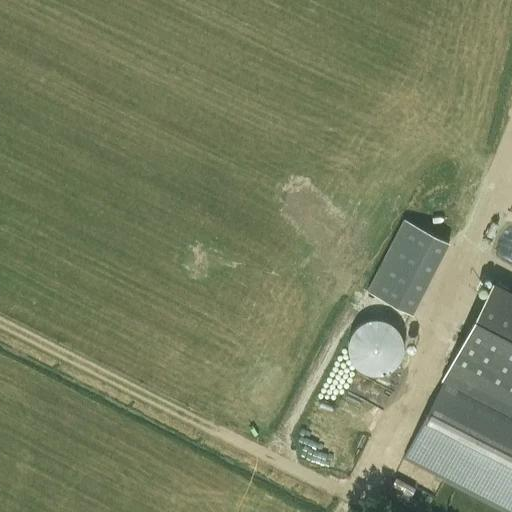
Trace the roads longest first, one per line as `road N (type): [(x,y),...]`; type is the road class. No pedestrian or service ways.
road 1 (track): [(511,139),(412,386),(348,504)]
road 2 (track): [(0,325),(343,501)]
